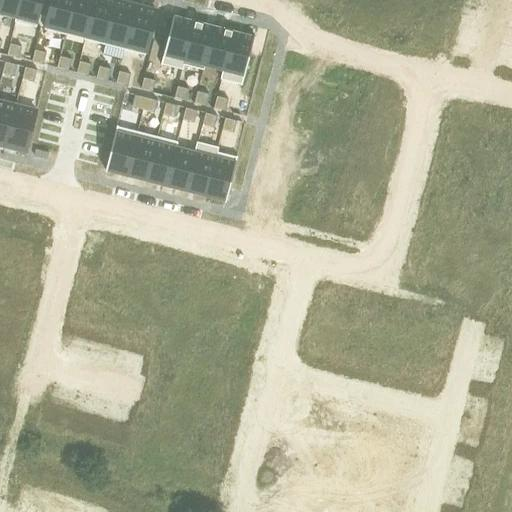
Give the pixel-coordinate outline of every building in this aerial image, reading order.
[(0,0),(0,12),(16,16),(17,17),(21,0),(0,0)] [(16,16),(15,21),(37,27),(43,0),(21,0),(17,17),(16,16)] [(51,0),(45,29),(67,34),(68,30),(67,29),(74,0),(51,0)] [(74,0),(67,29),(68,30),(85,34),(86,34),(95,0),(74,0)] [(85,34),(84,39),(105,44),(116,0),(115,0),(95,0),(86,34),(85,34)] [(116,0),(105,44),(125,49),(136,5),(116,0)] [(365,0),(341,0),(333,33),(356,39),(366,0),(365,0)] [(366,0),(356,39),(377,45),(387,5),(366,0)] [(136,5),(125,49),(146,54),(157,11),(136,5)] [(387,5),(377,45),(398,50),(408,11),(387,5)] [(408,11),(398,50),(419,56),(429,16),(408,11)] [(174,14),(161,64),(162,64),(183,69),(184,64),(183,64),(194,20),(175,15),(175,14),(174,14)] [(429,16),(419,56),(442,61),(452,22),(429,16)] [(194,20),(183,64),(184,64),(204,69),(205,65),(204,64),(214,25),(194,20)] [(214,25),(204,64),(205,65),(223,69),(224,69),(234,30),(214,25)] [(223,69),(220,78),(241,84),(242,85),(255,35),(254,34),(253,35),(234,30),(224,69),(223,69)] [(10,43),(7,55),(18,58),(21,46),(10,43)] [(35,49),(32,61),(43,64),(46,52),(35,49)] [(264,54),(262,62),(273,64),(275,57),(264,54)] [(60,56),(57,67),(68,70),(71,59),(60,56)] [(6,61),(3,73),(14,76),(17,64),(6,61)] [(80,61),(77,73),(88,75),(91,64),(80,61)] [(262,62),(260,69),(271,72),(273,64),(262,62)] [(25,66),(22,78),(34,81),(37,69),(25,66)] [(99,66),(96,78),(108,80),(111,69),(99,66)] [(260,69),(258,77),(269,80),(271,72),(260,69)] [(332,70),(330,78),(340,81),(342,73),(332,70)] [(119,71),(116,83),(127,85),(130,74),(119,71)] [(342,73),(340,81),(351,84),(353,75),(342,73)] [(335,102),(340,81),(330,78),(315,75),(310,96),(335,102)] [(144,77),(141,89),(152,92),(155,80),(144,77)] [(258,77),(256,85),(267,87),(269,80),(258,77)] [(360,108),(366,88),(351,84),(340,81),(335,102),(360,108)] [(256,85),(254,92),(265,95),(267,87),(256,85)] [(178,86),(175,97),(186,100),(189,89),(178,86)] [(197,91),(194,102),(206,105),(209,94),(197,91)] [(254,92),(252,100),(263,103),(265,95),(254,92)] [(135,94),(132,106),(143,109),(146,97),(135,94)] [(217,96),(214,107),(225,110),(228,99),(217,96)] [(330,122),(335,102),(310,96),(305,115),(330,122)] [(146,97),(143,109),(154,111),(157,100),(146,97)] [(451,97),(444,122),(484,132),(490,107),(451,97)] [(0,100),(0,142),(6,144),(16,105),(0,100)] [(252,100),(250,108),(261,110),(263,103),(252,100)] [(166,102),(163,114),(174,117),(177,105),(166,102)] [(355,128),(360,108),(335,102),(330,122),(355,128)] [(16,105),(6,144),(26,149),(36,110),(16,105)] [(186,107),(183,119),(194,122),(197,110),(186,107)] [(250,108),(248,115),(259,118),(261,110),(250,108)] [(206,112),(203,124),(214,127),(217,115),(206,112)] [(325,141),(330,122),(305,115),(300,135),(325,141)] [(225,117),(222,129),(234,132),(236,120),(225,117)] [(350,148),(355,128),(330,122),(325,141),(350,148)] [(444,122),(439,145),(478,155),(484,132),(444,122)] [(117,125),(105,170),(107,170),(107,169),(126,174),(138,131),(118,126),(118,125),(117,125)] [(138,131),(126,174),(146,179),(157,136),(138,131)] [(320,161),(325,141),(300,135),(295,155),(320,161)] [(157,136),(146,179),(166,184),(176,145),(177,146),(178,141),(157,136)] [(196,150),(186,190),(206,195),(217,151),(218,151),(219,146),(197,141),(195,150),(196,150)] [(345,167),(350,148),(325,141),(320,161),(345,167)] [(176,145),(166,184),(186,190),(196,150),(195,150),(177,146),(176,145)] [(439,145),(433,168),(472,178),(478,155),(439,145)] [(217,151),(206,195),(225,200),(226,201),(238,155),(236,155),(236,156),(218,151),(217,151)] [(315,182),(320,161),(295,155),(289,175),(315,182)] [(340,188),(345,167),(320,161),(315,182),(340,188)] [(433,168),(426,192),(466,203),(472,178),(433,168)] [(416,213),(409,237),(454,249),(460,224),(416,213)] [(486,213),(483,227),(507,233),(511,219),(486,213)] [(0,262),(6,264),(17,220),(0,215),(0,262)] [(17,220),(6,264),(28,270),(29,270),(33,255),(41,226),(17,220)] [(87,237),(77,276),(100,282),(110,242),(87,237)] [(409,237),(403,261),(448,273),(454,249),(409,237)] [(110,242),(100,282),(121,287),(131,248),(110,242)] [(131,248),(121,287),(142,292),(152,253),(131,248)] [(152,253),(142,292),(165,298),(175,259),(152,253)] [(183,261),(180,272),(192,275),(195,264),(183,261)] [(234,274),(229,294),(263,303),(268,282),(234,274)] [(469,282),(465,295),(490,302),(493,288),(469,282)] [(321,289),(311,329),(336,335),(346,295),(321,289)] [(176,290),(173,301),(185,304),(187,293),(176,290)] [(229,294),(224,314),(258,322),(263,303),(229,294)] [(346,295),(336,335),(358,341),(368,301),(346,295)] [(173,301),(170,311),(182,314),(185,304),(173,301)] [(368,301),(358,341),(380,346),(390,307),(368,301)] [(390,307),(380,346),(402,352),(412,312),(390,307)] [(84,311),(81,323),(89,325),(92,313),(84,311)] [(412,312),(402,352),(426,358),(436,319),(412,312)] [(92,313),(89,325),(96,327),(100,315),(92,313)] [(224,314),(219,333),(253,342),(258,322),(224,314)] [(126,322),(123,334),(131,336),(134,324),(126,322)] [(0,350),(16,354),(22,330),(0,324),(0,350)] [(134,324),(131,336),(139,338),(139,337),(136,336),(138,326),(141,327),(142,326),(134,324)] [(138,326),(136,336),(139,337),(144,339),(146,329),(141,327),(138,326)] [(166,329),(163,340),(175,343),(177,332),(166,329)] [(219,333),(214,353),(248,361),(253,342),(219,333)] [(163,340),(160,351),(172,354),(175,343),(163,340)] [(0,376),(10,379),(16,354),(0,350),(0,376)] [(214,353),(209,373),(243,382),(248,361),(214,353)] [(322,357),(319,369),(326,371),(329,359),(322,357)] [(329,359),(326,371),(334,373),(337,361),(329,359)] [(156,367),(153,378),(165,381),(168,370),(156,367)] [(385,367),(384,374),(393,378),(394,371),(385,367)] [(366,368),(363,380),(371,382),(374,370),(366,368)] [(374,370),(371,382),(378,384),(381,372),(374,370)] [(396,376),(393,387),(401,389),(404,378),(396,376)] [(207,380),(202,400),(236,409),(241,388),(207,380)] [(149,396),(146,407),(158,410),(160,399),(149,396)] [(202,400),(197,420),(231,428),(236,409),(202,400)] [(146,407),(143,417),(155,420),(158,410),(146,407)] [(197,420),(192,439),(226,448),(231,428),(197,420)] [(139,435),(136,446),(148,449),(150,438),(139,435)] [(192,439),(187,459),(221,468),(226,448),(192,439)] [(136,446),(133,457),(145,460),(148,449),(136,446)] [(187,459),(182,479),(216,488),(221,468),(187,459)]
